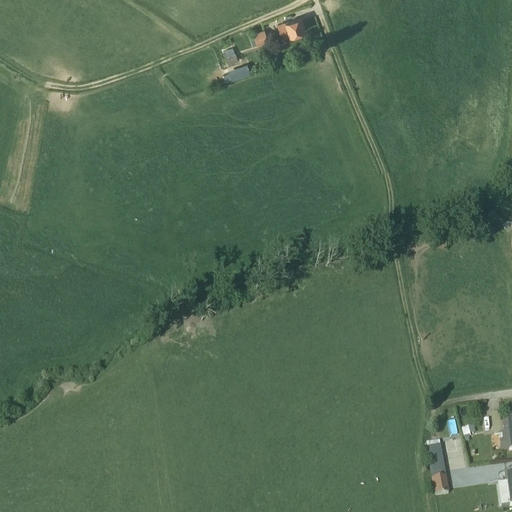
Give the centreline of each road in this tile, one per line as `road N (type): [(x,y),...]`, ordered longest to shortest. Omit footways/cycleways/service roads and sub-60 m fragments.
road 1 (track): [(431,407),(394,252),(388,188),(318,9)]
road 2 (track): [(297,0),(82,84),(46,82),(0,56)]
